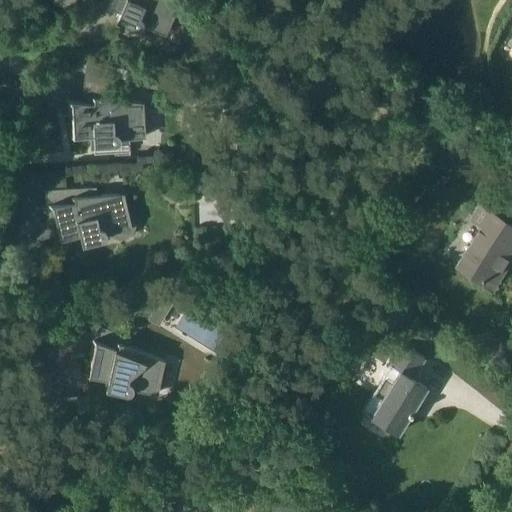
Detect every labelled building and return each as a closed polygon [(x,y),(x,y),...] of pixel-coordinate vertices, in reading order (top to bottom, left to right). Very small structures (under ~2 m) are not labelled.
[(55,0),(66,9),(73,0),(55,0)] [(120,11),(116,20),(135,28),(135,27),(136,28),(138,28),(139,28),(140,27),(141,27),(142,26),(143,25),(164,33),(164,32),(162,31),(175,1),(177,2),(178,1),(176,0),(105,0),(104,3),(120,11)] [(66,99),(66,101),(69,102),(68,115),(75,116),(76,136),(94,135),(95,146),(95,153),(116,152),(116,154),(131,153),(130,138),(143,137),(143,136),(141,136),(139,103),(141,103),(141,101),(90,95),(89,97),(95,98),(95,103),(66,99)] [(107,236),(107,235),(107,234),(107,233),(111,232),(112,235),(119,238),(127,237),(133,232),(136,225),(135,217),(130,211),(123,208),(119,195),(122,195),(121,193),(97,194),(96,186),(46,189),(47,219),(58,219),(63,239),(81,235),(83,244),(103,240),(105,239),(105,238),(106,237),(107,237),(107,236)] [(474,219),(483,225),(458,266),(492,287),(511,254),(511,224),(482,206),(474,219)] [(25,291),(47,293),(48,272),(26,271),(25,291)] [(109,379),(106,389),(126,393),(128,393),(129,393),(131,392),(132,391),(133,390),(134,389),(155,393),(155,392),(154,391),(161,360),(162,360),(163,359),(129,345),(132,338),(100,325),(88,353),(95,356),(91,376),(109,379)] [(390,365),(362,411),(398,433),(426,387),(411,378),(424,357),(402,344),(389,364),(390,365)] [(59,422),(84,420),(82,396),(58,397),(59,422)] [(304,511),(305,511),(275,493),(263,511),(304,511)] [(164,502),(151,504),(146,511),(174,511),(176,509),(164,502)]
